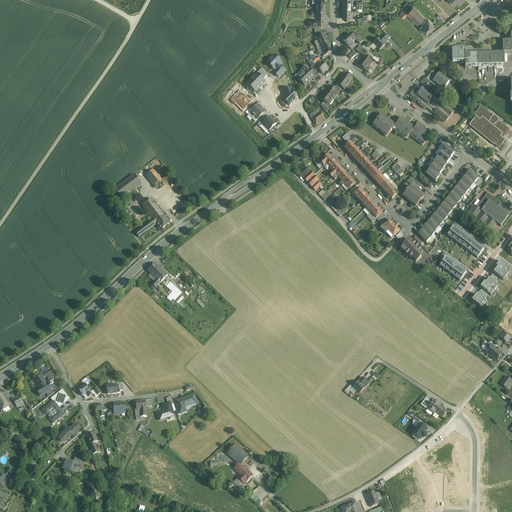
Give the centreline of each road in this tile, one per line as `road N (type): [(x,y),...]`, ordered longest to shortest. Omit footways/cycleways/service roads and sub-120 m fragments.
road 1 (primary): [(315,136),(168,240),(50,344)]
road 2 (residential): [(468,154),(411,225),(319,132)]
